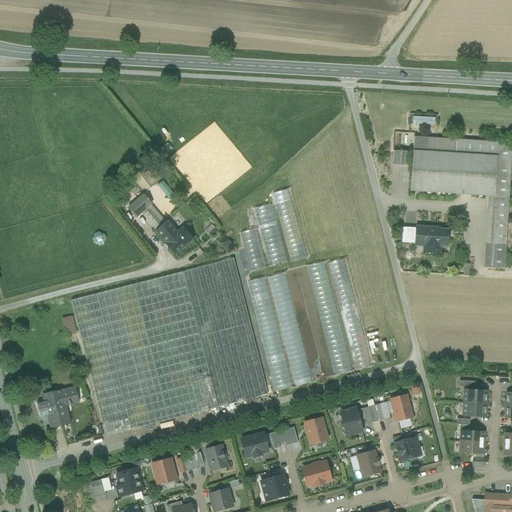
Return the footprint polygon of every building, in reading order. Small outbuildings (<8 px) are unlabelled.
[(435,125),(435,117),(411,116),(411,124),(435,125)] [(511,144),(414,137),(410,192),(488,197),(509,198),(511,144)] [(408,152),(394,151),(393,165),(407,166),(408,152)] [(289,190),(274,193),(290,262),(305,258),(289,190)] [(144,195),(128,208),(136,217),(152,204),(144,195)] [(509,198),(488,197),(486,244),(506,245),(509,198)] [(275,205),(255,210),(268,267),(288,262),(275,205)] [(148,210),(143,214),(155,228),(160,224),(148,210)] [(177,234),(167,222),(156,231),(166,243),(165,244),(174,254),(192,239),(183,229),(177,234)] [(448,230),(428,229),(428,228),(416,227),(416,228),(415,244),(415,245),(426,245),(426,253),(440,253),(440,245),(447,246),(448,230)] [(416,228),(402,228),(402,243),(415,244),(416,228)] [(240,234),(249,272),(266,268),(257,230),(240,234)] [(506,245),(486,244),(484,268),(504,269),(506,245)] [(246,277),(241,256),(233,258),(233,259),(233,258),(238,279),(246,277)] [(233,259),(183,272),(218,407),(218,408),(267,394),(238,279),(233,258),(233,259)] [(274,391),(372,367),(346,259),(247,283),(274,391)] [(183,272),(71,301),(103,425),(127,419),(130,430),(218,407),(183,272)] [(66,336),(76,334),(72,317),(62,319),(66,336)] [(78,367),(83,360),(76,356),(72,363),(78,367)] [(420,394),(419,385),(409,386),(410,394),(420,394)] [(61,390),(41,395),(43,402),(35,404),(38,417),(46,415),(47,415),(49,427),(49,428),(68,423),(66,414),(63,415),(60,404),(67,402),(68,407),(70,406),(70,404),(77,402),(74,389),(62,392),(61,390)] [(486,391),(464,390),(463,403),(485,404),(486,391)] [(406,395),(390,399),(396,422),(412,418),(406,395)] [(485,404),(463,403),(463,416),(485,417),(485,404)] [(379,404),(374,406),(378,421),(384,420),(379,404)] [(374,406),(368,407),(372,423),(378,421),(374,406)] [(356,409),(340,413),(347,436),(362,432),(356,409)] [(327,440),(321,418),(305,423),(311,445),(327,440)] [(298,443),(293,428),(287,430),(291,445),(298,443)] [(291,445),(287,430),(281,431),(284,443),(285,446),(291,445)] [(281,431),(275,433),(278,444),(284,443),(281,431)] [(472,432),(461,431),(460,442),(483,443),(484,432),(472,432)] [(278,444),(275,433),(269,434),(269,435),(271,443),(273,450),(279,448),(278,444)] [(263,434),(241,440),(245,457),(253,456),(253,458),(261,455),(261,453),(267,451),(266,444),(264,436),(263,434)] [(415,438),(395,443),(400,461),(408,459),(411,460),(415,459),(417,456),(419,456),(416,448),(418,448),(415,438)] [(483,443),(460,442),(459,453),(470,454),(470,451),(482,451),(483,443)] [(221,445),(205,450),(211,471),(227,467),(224,459),(226,459),(224,451),(222,451),(221,445)] [(511,445),(504,445),(503,453),(511,453),(511,445)] [(374,451),(368,453),(365,452),(361,453),(360,455),(357,456),(363,477),(379,473),(377,466),(379,465),(377,459),(376,460),(374,451)] [(200,453),(194,455),(197,466),(203,464),(200,453)] [(194,455),(188,456),(192,469),(198,468),(197,466),(194,455)] [(188,456),(183,458),(186,471),(192,469),(188,456)] [(183,458),(176,459),(180,473),(186,471),(183,458)] [(170,459),(152,464),(157,485),(176,480),(170,459)] [(325,463),(302,469),(304,477),(302,482),(306,484),(307,486),(314,484),(315,486),(323,484),(322,482),(330,480),(325,463)] [(136,468),(116,474),(120,485),(116,486),(119,498),(142,491),(136,468)] [(283,475),(261,481),(263,491),(268,494),(269,500),(277,498),(280,499),(284,498),(285,496),(288,495),(283,475)] [(110,490),(107,478),(101,480),(105,491),(110,490)] [(101,480),(96,481),(100,497),(106,495),(105,491),(101,480)] [(96,481),(90,483),(94,498),(100,497),(96,481)] [(227,489),(209,494),(214,511),(232,507),(227,489)] [(511,511),(511,496),(484,494),(484,500),(472,500),(474,511),(511,511)] [(181,502),(166,506),(167,511),(172,511),(172,510),(183,507),(181,502)]
